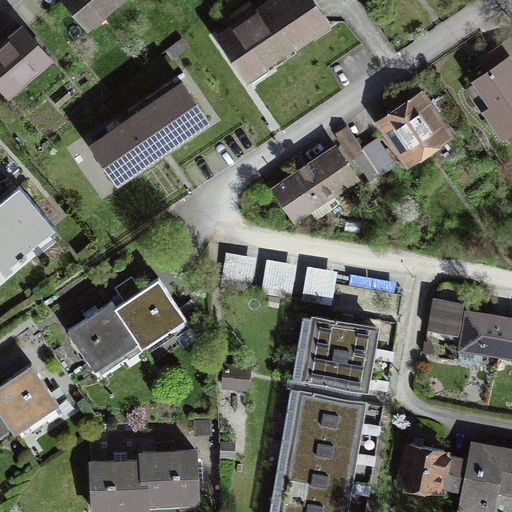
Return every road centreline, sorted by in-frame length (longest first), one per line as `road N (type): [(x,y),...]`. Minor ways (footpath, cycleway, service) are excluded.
road 1 (residential): [(499,0),(229,182),(214,208)]
road 2 (residential): [(511,282),(247,237),(224,227),(214,208)]
